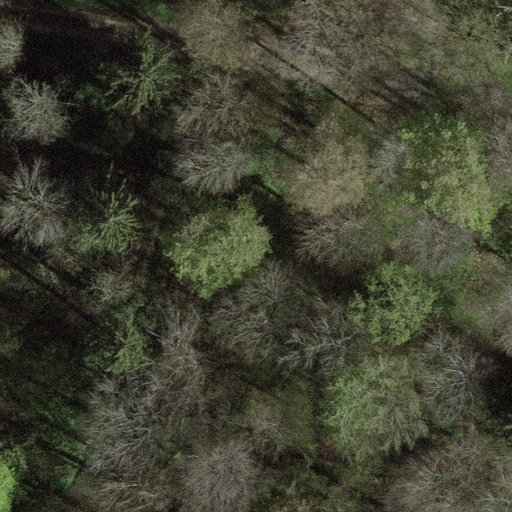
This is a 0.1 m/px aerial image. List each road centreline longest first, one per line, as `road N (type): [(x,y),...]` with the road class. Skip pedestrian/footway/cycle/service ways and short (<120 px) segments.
road 1 (track): [(390,75),(0,25)]
road 2 (track): [(511,100),(390,75)]
